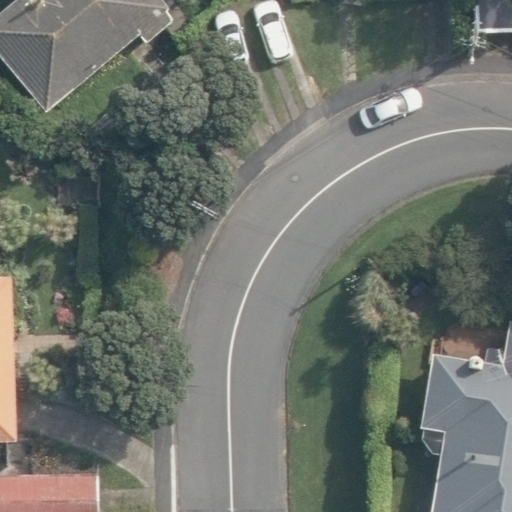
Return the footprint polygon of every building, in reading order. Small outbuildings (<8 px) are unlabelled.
[(7,0),(0,6),(0,56),(40,106),(135,28),(142,36),(167,16),(159,6),(163,2),(160,0),(7,0)] [(511,0),(473,0),(476,35),(511,33),(511,0)] [(478,234),(436,234),(435,303),(477,303),(478,234)] [(0,440),(12,440),(8,272),(0,272),(0,440)] [(511,511),(511,314),(505,314),(497,360),(429,348),(416,423),(424,424),(420,445),(436,448),(424,511),(511,511)] [(0,468),(0,511),(92,511),(92,468),(0,468)]
